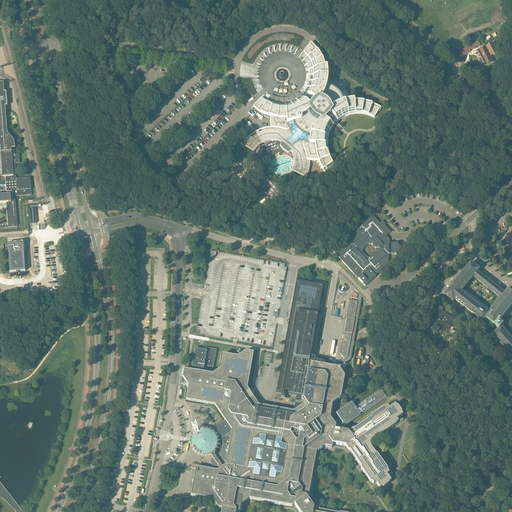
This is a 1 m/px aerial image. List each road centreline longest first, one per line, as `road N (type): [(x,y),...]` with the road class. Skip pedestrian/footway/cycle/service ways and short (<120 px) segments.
road 1 (primary): [(72,511),(107,381),(108,316),(92,232)]
road 2 (primary): [(80,234),(96,315),(96,378),(58,511)]
road 3 (unclassified): [(146,511),(176,363),(180,258)]
road 4 (unclassified): [(239,62),(49,50)]
road 5 (primary): [(35,51),(78,226)]
road 6 (primary): [(90,225),(49,50)]
road 7 (tertiary): [(371,0),(503,115)]
road 8 (unclassified): [(180,258),(182,235),(169,224),(132,215),(90,225)]
